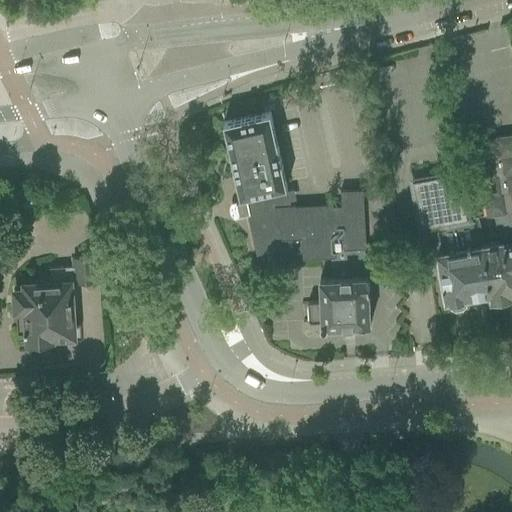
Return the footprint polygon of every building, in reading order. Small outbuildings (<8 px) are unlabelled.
[(304,258),(331,257),(334,256),(334,248),(367,246),(363,189),(341,190),(342,205),(333,205),(332,203),(286,205),(282,187),(286,186),(270,111),(223,121),(239,197),(243,196),(245,202),(237,204),(239,216),(247,214),(259,266),(304,263),(304,258)] [(499,242),(484,244),(493,298),(496,299),(498,299),(501,299),(502,299),(505,298),(507,297),(509,296),(510,295),(511,294),(511,134),(470,141),(472,161),(475,160),(477,179),(479,179),(482,197),(484,197),(487,216),(495,215),(499,242)] [(493,298),(484,244),(483,244),(479,216),(467,218),(459,172),(412,180),(420,228),(437,225),(442,252),(437,253),(446,301),(449,301),(450,306),(452,309),(456,310),(462,309),(465,307),(466,304),(465,297),(468,297),(467,295),(490,291),(491,298),(493,298)] [(334,256),(331,257),(332,277),(319,277),(320,300),(309,301),(308,303),(309,319),(310,321),(321,320),(328,326),(371,323),(367,246),(334,248),(334,256)] [(15,293),(13,295),(13,304),(16,306),(17,335),(27,334),(28,344),(34,343),(36,346),(45,346),(47,343),(52,342),(52,338),(74,337),(71,293),(73,291),(73,287),(71,285),(71,282),(77,282),(78,283),(95,282),(94,256),(73,257),(74,266),(57,266),(49,267),(50,282),(24,283),(25,289),(15,289),(15,293)]
